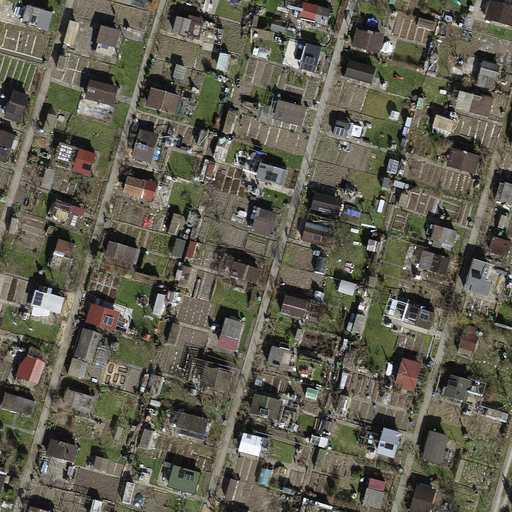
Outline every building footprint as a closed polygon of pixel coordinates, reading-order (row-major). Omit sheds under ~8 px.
[(47,32),(52,14),(5,1),(0,18),(0,22),(22,29),(24,23),(37,26),(36,29),(47,32)] [(511,28),(511,7),(493,2),(487,22),(511,28)] [(328,27),(332,11),(307,4),(303,20),(328,27)] [(198,42),(203,26),(177,18),(172,34),(198,42)] [(418,27),(435,31),(438,23),(420,18),(418,27)] [(64,41),(72,44),(78,25),(70,23),(64,41)] [(102,27),(97,45),(99,45),(97,54),(120,61),(126,39),(120,37),(121,32),(102,27)] [(351,53),(380,61),(386,38),(358,30),(351,53)] [(301,74),(316,78),(322,51),(308,47),(301,74)] [(54,77),(64,80),(70,60),(60,57),(54,77)] [(345,79),(372,86),(377,69),(350,61),(345,79)] [(477,85),(495,90),(502,68),(484,62),(477,85)] [(114,108),(119,89),(91,82),(86,101),(114,108)] [(145,108),(176,117),(182,98),(151,89),(145,108)] [(491,119),(495,100),(475,96),(476,92),(463,90),(458,111),(491,119)] [(6,121),(21,126),(30,98),(15,94),(6,121)] [(389,121),(399,123),(405,99),(395,97),(389,121)] [(270,119),(303,127),(308,109),(274,101),(270,119)] [(334,135),(344,137),(347,126),(337,123),(334,135)] [(0,162),(8,165),(17,136),(0,130),(0,162)] [(133,159),(151,165),(160,138),(142,132),(133,159)] [(476,176),(481,158),(453,150),(448,168),(476,176)] [(74,173),(91,178),(97,156),(81,151),(74,173)] [(258,182),(285,188),(289,172),(262,166),(258,182)] [(153,203),(157,185),(129,178),(124,195),(153,203)] [(500,203),(511,206),(511,186),(505,185),(505,186),(500,185),(496,198),(501,199),(500,203)] [(336,200),(317,194),(312,209),(332,215),(336,200)] [(79,231),(87,213),(58,202),(52,218),(67,224),(66,226),(79,231)] [(250,232),(272,238),(278,216),(255,210),(250,232)] [(9,234),(17,236),(21,221),(13,218),(9,234)] [(303,242),(330,251),(336,234),(309,225),(303,242)] [(455,248),(459,234),(437,228),(432,242),(455,248)] [(491,253),(508,259),(511,246),(511,244),(496,239),(491,253)] [(70,262),(75,246),(60,241),(54,257),(70,262)] [(381,255),(384,245),(371,242),(368,252),(381,255)] [(106,258),(138,265),(141,251),(110,244),(106,258)] [(419,268),(447,277),(452,261),(424,253),(419,268)] [(471,294),(488,299),(492,284),(486,282),(490,265),(475,260),(467,288),(472,289),(471,294)] [(256,286),(260,271),(234,264),(230,278),(256,286)] [(179,287),(188,290),(193,270),(184,268),(179,287)] [(32,308),(62,316),(66,300),(52,296),(53,292),(41,289),(40,293),(36,292),(32,308)] [(161,313),(166,297),(159,295),(155,311),(161,313)] [(211,330),(218,305),(185,296),(178,321),(211,330)] [(311,305),(312,303),(287,297),(283,310),(289,312),(287,317),(307,322),(307,320),(321,323),(325,309),(311,305)] [(87,324),(115,332),(120,315),(92,307),(87,324)] [(431,332),(436,315),(408,307),(403,324),(431,332)] [(383,331),(385,323),(364,317),(362,325),(383,331)] [(220,348),(238,352),(244,325),(226,320),(220,348)] [(178,338),(182,327),(172,323),(168,335),(178,338)] [(460,349),(475,353),(479,340),(476,339),(479,329),(467,326),(460,349)] [(84,329),(76,358),(96,364),(104,335),(84,329)] [(289,372),(294,353),(274,348),(269,366),(289,372)] [(20,381),(39,387),(49,358),(31,351),(20,381)] [(69,377),(78,380),(83,362),(74,360),(69,377)] [(228,394),(233,375),(210,370),(211,364),(194,360),(187,385),(228,394)] [(396,388),(415,394),(423,367),(404,361),(396,388)] [(255,390),(264,392),(268,377),(258,375),(255,390)] [(446,397),(481,406),(486,385),(451,376),(446,397)] [(150,394),(161,397),(165,380),(155,377),(150,394)] [(91,416),(95,399),(68,392),(64,409),(91,416)] [(32,418),(36,404),(6,395),(2,410),(32,418)] [(250,415),(279,421),(283,402),(255,396),(250,415)] [(337,415),(347,418),(352,399),(342,396),(337,415)] [(204,442),(209,422),(182,414),(177,434),(204,442)] [(377,455),(395,461),(402,435),(384,430),(377,455)] [(140,449),(149,452),(154,434),(146,431),(140,449)] [(423,462),(442,467),(450,438),(431,433),(423,462)] [(271,453),(274,442),(245,434),(242,445),(271,453)] [(73,466),(79,448),(52,440),(47,458),(73,466)] [(107,474),(111,461),(96,457),(93,470),(107,474)] [(275,491),(282,494),(289,470),(282,467),(275,491)] [(196,495),(200,478),(161,468),(157,485),(196,495)] [(0,494),(2,496),(8,474),(0,471),(0,494)] [(226,499),(234,502),(240,483),(231,481),(226,499)] [(365,508),(381,511),(387,484),(371,481),(365,508)] [(123,504),(133,506),(137,486),(128,484),(123,504)] [(410,511),(431,511),(437,492),(418,487),(410,511)] [(101,511),(104,503),(96,501),(91,511),(101,511)]
